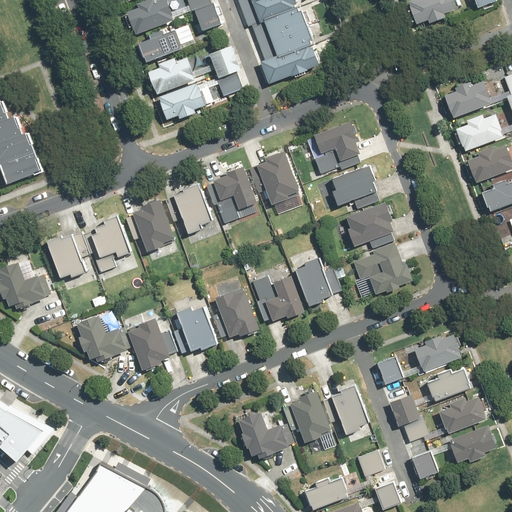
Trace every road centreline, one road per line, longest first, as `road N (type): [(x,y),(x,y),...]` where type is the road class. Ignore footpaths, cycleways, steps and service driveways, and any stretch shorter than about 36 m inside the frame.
road 1 (residential): [(353,330),(194,390),(127,434)]
road 2 (residential): [(361,95),(376,103),(437,286)]
road 3 (residential): [(137,172),(70,0)]
road 4 (residential): [(353,330),(416,492)]
road 5 (residential): [(361,95),(372,80),(511,30)]
road 6 (residential): [(257,511),(221,483),(127,434)]
road 7 (residential): [(127,434),(0,354)]
road 8 (residential): [(0,224),(137,172)]
road 9 (residential): [(137,172),(272,123)]
road 10 (residential): [(224,0),(272,123)]
